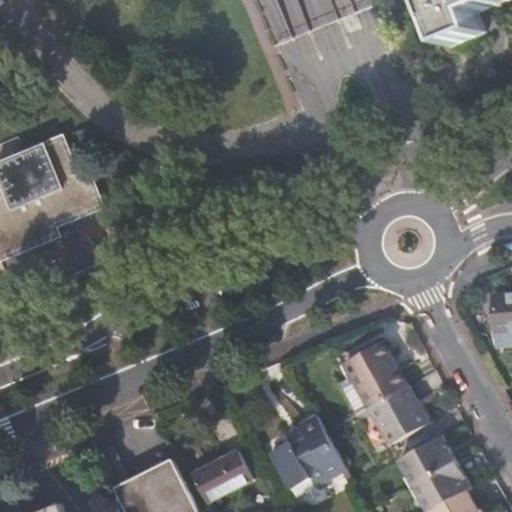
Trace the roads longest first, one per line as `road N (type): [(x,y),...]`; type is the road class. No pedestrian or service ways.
road 1 (secondary): [(0,438),(337,286),(386,274)]
road 2 (secondary): [(375,222),(287,249),(0,372)]
road 3 (residential): [(511,452),(421,280)]
